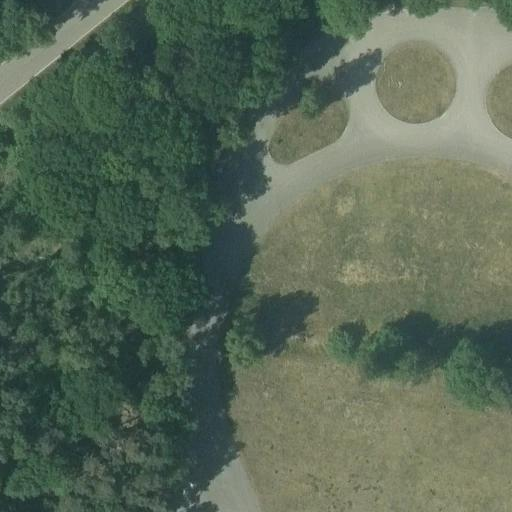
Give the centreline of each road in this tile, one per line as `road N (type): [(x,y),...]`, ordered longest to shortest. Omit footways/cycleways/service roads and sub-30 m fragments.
road 1 (unknown): [(511,39),(460,24),(398,27),(322,52),(270,86),(250,111),(239,174)]
road 2 (unknown): [(239,174),(417,144),(511,166)]
road 3 (unknown): [(239,174),(201,393)]
road 4 (unknown): [(248,511),(201,393)]
road 5 (unknown): [(445,149),(460,24)]
road 6 (unknown): [(201,393),(180,511)]
